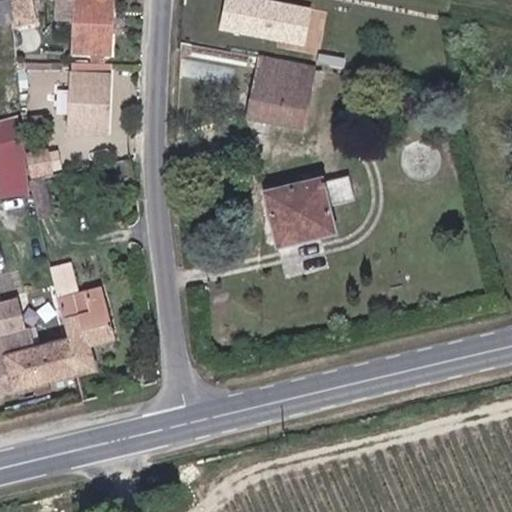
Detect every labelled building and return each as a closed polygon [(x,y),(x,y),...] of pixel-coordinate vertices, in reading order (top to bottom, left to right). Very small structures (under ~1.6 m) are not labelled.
[(0,0),(0,23),(33,16),(29,0),(0,0)] [(74,22),(75,0),(57,0),(57,21),(74,22)] [(111,56),(112,0),(75,0),(74,22),(73,54),(111,56)] [(312,6),(277,0),(224,0),(219,31),(305,47),(312,6)] [(304,129),(316,68),(258,57),(245,119),(304,129)] [(107,136),(110,64),(73,63),(69,134),(107,136)] [(45,98),(46,73),(28,73),(27,97),(45,98)] [(27,195),(23,136),(0,138),(0,193),(0,197),(27,195)] [(135,189),(130,159),(121,160),(124,179),(118,180),(119,192),(135,189)] [(332,233),(326,207),(355,201),(349,176),(320,183),(320,182),(266,195),(278,246),(332,233)] [(48,192),(44,177),(35,179),(48,192)] [(0,275),(2,297),(18,295),(16,273),(0,274),(0,275)] [(0,305),(0,397),(98,375),(91,346),(119,340),(105,284),(57,295),(67,336),(35,344),(25,300),(0,305)]
